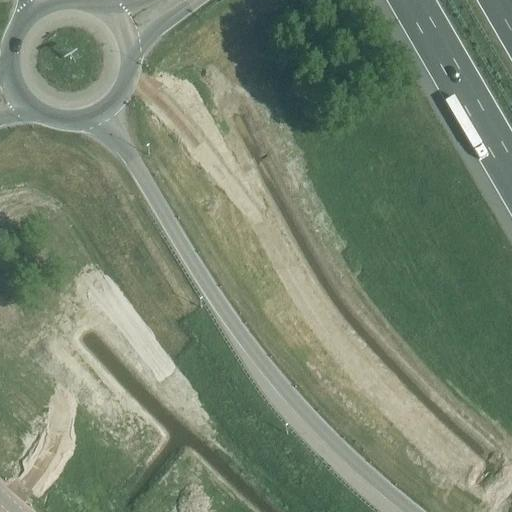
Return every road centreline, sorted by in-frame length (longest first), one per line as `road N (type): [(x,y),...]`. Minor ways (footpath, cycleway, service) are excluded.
road 1 (motorway): [(102,113),(184,256),(312,426),(400,511)]
road 2 (motorway): [(404,0),(511,184)]
